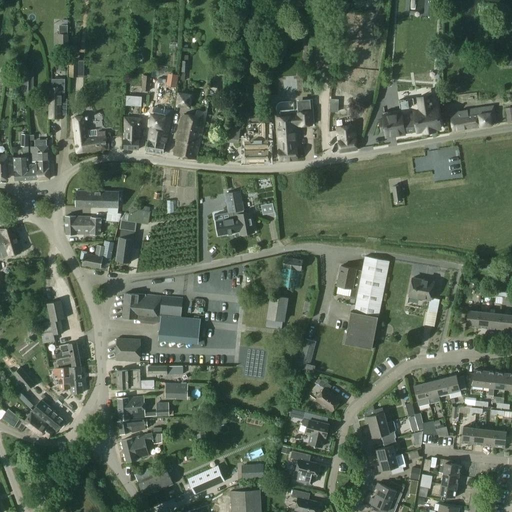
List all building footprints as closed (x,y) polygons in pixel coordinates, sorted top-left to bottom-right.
[(68,46),(68,34),(68,25),(60,25),(60,34),(54,34),(54,47),(68,46)] [(84,78),(84,61),(80,61),(80,55),(76,55),(70,55),(70,60),(69,60),(69,78),(84,78)] [(511,59),(503,60),(503,67),(511,66),(511,59)] [(23,71),(23,81),(23,95),(31,95),(32,71),(23,71)] [(169,85),(176,86),(177,74),(169,74),(169,85)] [(150,91),(151,76),(143,75),(142,82),(136,82),(135,90),(150,91)] [(49,118),(61,118),(61,87),(49,87),(49,118)] [(127,115),(126,149),(134,150),(139,150),(141,93),(126,92),(125,115),(127,115)] [(191,110),(193,94),(178,92),(176,107),(191,110)] [(385,125),(381,126),(382,130),(386,130),(387,136),(404,134),(404,132),(417,130),(418,132),(440,128),(439,120),(442,120),(438,95),(418,98),(419,104),(414,105),(413,98),(399,100),(401,113),(385,115),(385,112),(383,113),(385,125)] [(276,108),(276,109),(277,109),(277,111),(276,111),(279,161),(297,160),(295,126),(312,125),(311,112),(298,113),(298,114),(296,116),(295,114),(295,110),(289,110),(288,105),(287,102),(280,102),(279,103),(278,104),(277,105),(276,107),(276,108)] [(496,125),(494,113),(494,107),(489,108),(450,114),(453,131),(496,125)] [(167,139),(172,111),(156,108),(153,110),(146,151),(163,154),(166,139),(167,139)] [(197,161),(205,122),(207,112),(197,109),(195,114),(188,113),(182,117),(173,156),(197,161)] [(106,149),(106,132),(97,133),(97,138),(89,139),(87,118),(73,119),(77,153),(98,150),(106,149)] [(268,138),(269,138),(268,124),(262,124),(262,137),(250,138),(250,140),(246,140),(246,163),(268,162),(268,138)] [(354,125),(336,128),(340,152),(358,150),(354,125)] [(239,144),(240,129),(228,128),(227,142),(239,144)] [(21,146),(29,147),(29,134),(21,134),(21,146)] [(48,146),(47,146),(47,139),(35,140),(35,146),(31,147),(31,161),(37,162),(38,180),(49,179),(48,146)] [(36,162),(36,164),(29,164),(29,156),(27,156),(28,147),(22,147),(21,157),(14,157),(15,181),(38,180),(37,162),(31,161),(31,162),(36,162)] [(8,160),(8,156),(0,155),(0,179),(6,180),(6,160),(8,160)] [(402,200),(400,185),(392,186),(394,201),(402,200)] [(119,208),(119,192),(77,191),(76,207),(119,208)] [(240,201),(242,200),(240,192),(226,195),(229,213),(236,212),(236,211),(242,210),(240,201)] [(236,212),(238,219),(217,223),(219,236),(236,232),(240,232),(241,235),(255,233),(251,211),(244,213),(242,200),(240,201),(242,210),(236,211),(236,212)] [(262,204),(264,214),(276,212),(274,202),(262,204)] [(135,232),(137,223),(148,224),(150,213),(149,213),(150,207),(135,205),(134,210),(130,210),(130,214),(126,213),(121,219),(120,229),(135,232)] [(108,212),(107,220),(119,222),(122,214),(108,212)] [(102,218),(91,217),(66,217),(67,234),(101,234),(102,218)] [(0,257),(21,253),(13,226),(0,229),(0,257)] [(131,262),(135,232),(121,230),(117,260),(131,262)] [(83,260),(84,260),(83,264),(101,268),(103,258),(111,260),(114,242),(105,241),(104,246),(97,245),(95,256),(88,255),(89,252),(82,251),(80,259),(83,259),(83,260)] [(299,287),(302,270),(303,260),(285,257),(284,267),(281,267),(277,293),(286,294),(287,286),(299,287)] [(345,344),(372,349),(389,262),(366,257),(363,271),(357,270),(357,269),(341,266),(337,285),(351,288),(349,297),(357,299),(354,312),(351,311),(345,344)] [(410,296),(432,300),(427,324),(436,326),(441,300),(433,298),(436,282),(414,278),(410,296)] [(310,316),(316,291),(309,289),(302,314),(310,316)] [(201,320),(181,318),(183,299),(161,297),(139,294),(139,295),(125,294),(124,307),(123,318),(160,321),(158,340),(199,344),(201,320)] [(285,321),(289,297),(270,295),(265,326),(281,329),(282,321),(285,321)] [(55,341),(54,335),(64,333),(61,319),(66,319),(62,300),(47,303),(51,321),(39,323),(44,344),(55,341)] [(500,330),(511,331),(511,317),(511,315),(511,311),(506,310),(505,315),(502,314),(500,330)] [(479,328),(481,312),(470,311),(468,327),(479,328)] [(481,312),(479,328),(490,329),(491,313),(481,312)] [(491,313),(490,329),(500,330),(502,314),(491,313)] [(141,361),(142,340),(117,339),(116,360),(141,361)] [(306,339),(298,368),(314,372),(315,366),(310,365),(316,341),(306,339)] [(54,363),(55,368),(72,365),(81,364),(78,352),(81,352),(80,345),(77,345),(77,343),(61,346),(62,352),(55,353),(57,362),(54,363)] [(169,365),(168,374),(181,374),(181,365),(169,365)] [(149,375),(167,375),(167,366),(148,366),(149,375)] [(35,384),(21,367),(13,373),(28,390),(35,384)] [(72,394),(83,393),(81,367),(54,369),(55,378),(59,378),(60,390),(71,388),(72,394)] [(119,389),(141,389),(140,370),(118,372),(119,389)] [(485,386),(487,371),(476,370),(474,385),(485,386)] [(495,388),(497,372),(487,371),(485,386),(495,388)] [(506,389),(508,373),(497,372),(495,388),(506,389)] [(448,378),(451,393),(461,391),(458,376),(448,378)] [(316,382),(325,389),(317,399),(333,411),(342,400),(329,390),(332,386),(322,379),(321,380),(319,378),(316,382)] [(437,381),(441,395),(451,393),(448,378),(437,381)] [(426,383),(431,404),(442,401),(437,381),(426,383)] [(188,384),(166,383),(165,398),(175,398),(175,399),(188,400),(188,384)] [(429,404),(428,398),(430,398),(426,383),(414,386),(419,406),(429,404)] [(146,416),(145,412),(144,397),(118,399),(120,420),(129,419),(130,418),(146,417),(146,416)] [(32,410),(36,413),(57,430),(64,420),(43,404),(40,401),(32,410)] [(406,404),(409,417),(415,415),(415,414),(412,403),(406,404)] [(76,411),(69,404),(63,412),(70,418),(76,411)] [(157,412),(145,412),(146,416),(157,416),(157,417),(170,416),(169,407),(156,408),(157,412)] [(375,410),(376,414),(366,417),(367,423),(370,422),(371,427),(388,423),(388,422),(384,408),(375,410)] [(26,426),(22,423),(24,421),(21,418),(20,418),(8,409),(6,413),(2,419),(10,423),(9,424),(14,428),(15,427),(22,431),(25,427),(26,426)] [(32,411),(24,421),(22,423),(26,426),(40,436),(43,435),(48,439),(54,430),(35,414),(32,411)] [(456,418),(456,421),(458,421),(459,412),(452,411),(451,418),(456,418)] [(319,415),(306,412),(303,424),(309,426),(307,432),(312,434),(309,443),(315,445),(317,446),(317,445),(323,447),(325,437),(327,437),(330,424),(317,421),(319,415)] [(425,429),(421,413),(415,414),(415,415),(419,430),(425,429)] [(121,434),(149,429),(147,419),(118,421),(121,434)] [(388,423),(371,427),(372,432),(370,433),(372,438),(382,436),(383,441),(395,438),(396,438),(395,432),(396,430),(393,421),(388,422),(388,423)] [(436,429),(437,435),(449,436),(446,426),(436,429)] [(474,444),(475,428),(464,427),(462,442),(474,444)] [(484,445),(486,429),(475,428),(474,444),(484,445)] [(495,446),(497,431),(486,429),(484,445),(495,446)] [(206,442),(205,430),(196,431),(197,442),(206,442)] [(415,441),(422,439),(423,433),(423,431),(413,434),(415,441)] [(497,431),(495,446),(506,447),(508,432),(497,431)] [(149,455),(146,442),(149,441),(153,440),(154,444),(162,442),(162,434),(157,433),(153,433),(151,433),(122,441),(127,462),(137,459),(137,458),(149,455)] [(397,456),(394,445),(397,445),(395,438),(383,441),(385,448),(375,450),(377,456),(379,456),(380,460),(397,456)] [(304,482),(312,484),(314,477),(317,478),(320,464),(309,461),(311,455),(304,453),(292,451),(290,458),(299,460),(296,473),(297,473),(295,480),(304,482)] [(403,454),(397,456),(380,460),(381,466),(379,466),(381,472),(390,469),(392,475),(404,471),(403,467),(406,466),(403,454)] [(423,470),(430,471),(432,460),(425,459),(423,470)] [(442,465),(446,466),(445,474),(460,476),(461,465),(453,464),(454,460),(443,459),(442,465)] [(139,481),(164,470),(162,466),(153,470),(152,468),(136,475),(139,481)] [(217,466),(188,479),(194,493),(194,495),(200,492),(211,487),(225,481),(223,475),(218,466),(217,466)] [(263,467),(241,468),(242,481),(263,479),(263,467)] [(412,468),(411,478),(419,479),(420,469),(412,468)] [(164,470),(139,481),(146,497),(173,484),(167,469),(165,471),(164,470)] [(443,484),(458,487),(460,476),(445,474),(443,484)] [(420,487),(430,489),(432,482),(421,480),(420,487)] [(376,494),(398,503),(405,487),(391,481),(388,487),(379,483),(376,489),(378,490),(376,494)] [(458,487),(443,484),(441,495),(456,497),(458,487)] [(261,511),(260,490),(251,490),(251,485),(235,486),(235,491),(231,491),(231,511),(261,511)] [(317,511),(320,502),(305,498),(307,492),(293,490),(291,497),(298,498),(295,511),(300,511),(317,511)] [(394,511),(398,503),(376,494),(375,498),(372,497),(370,503),(380,507),(377,511),(394,511)]
